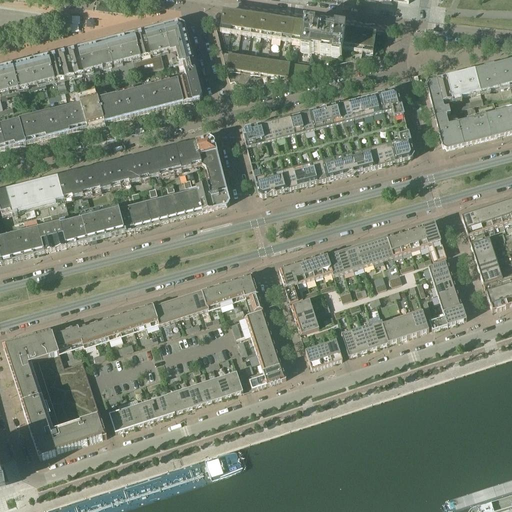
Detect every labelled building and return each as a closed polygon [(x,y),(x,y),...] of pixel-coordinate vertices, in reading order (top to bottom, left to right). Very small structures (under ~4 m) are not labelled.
[(223,12),(222,15),(221,22),(213,21),(216,32),(301,45),(300,52),(321,55),(321,54),(330,55),(330,56),(341,58),(342,51),(361,54),(360,61),(372,58),(376,35),(334,29),(334,32),(315,29),(315,26),(223,12)] [(193,63),(184,27),(179,25),(162,29),(169,53),(173,67),(180,66),(183,65),(193,63)] [(169,53),(162,29),(126,38),(135,72),(162,65),(160,55),(169,53)] [(136,78),(135,72),(126,38),(104,44),(110,68),(114,83),(136,78)] [(110,68),(104,44),(79,50),(85,74),(105,69),(110,68)] [(85,74),(79,50),(70,53),(76,76),(85,74)] [(76,76),(70,53),(60,55),(66,79),(76,76)] [(247,58),(221,54),(226,70),(245,73),(247,58)] [(66,79),(60,55),(50,58),(56,81),(66,79)] [(56,81),(50,58),(12,68),(18,91),(51,82),(56,81)] [(267,61),(247,58),(245,73),(265,76),(267,61)] [(310,68),(267,61),(265,76),(288,79),(309,74),(310,68)] [(511,62),(502,65),(473,73),(479,95),(499,90),(511,86),(511,62)] [(202,98),(193,63),(183,65),(185,73),(187,79),(193,104),(199,102),(202,98)] [(0,95),(18,91),(12,68),(0,70),(0,95)] [(193,104),(187,79),(185,73),(175,76),(177,81),(178,81),(185,106),(193,104)] [(479,95),(473,73),(445,80),(451,102),(479,95)] [(185,106),(178,81),(177,81),(142,90),(139,78),(127,81),(129,87),(135,86),(136,92),(98,101),(105,126),(185,106)] [(445,80),(435,83),(442,110),(447,109),(446,103),(451,102),(445,80)] [(454,150),(447,126),(445,116),(449,115),(447,109),(442,110),(435,83),(429,84),(426,88),(438,134),(442,150),(446,152),(454,150)] [(511,98),(511,86),(499,90),(502,101),(511,98)] [(393,94),(387,95),(392,114),(389,115),(391,121),(403,118),(397,96),(393,94)] [(387,95),(378,98),(382,116),(389,115),(392,114),(387,95)] [(66,100),(65,96),(48,100),(50,104),(66,100)] [(105,126),(98,101),(98,98),(80,103),(81,106),(87,131),(92,130),(92,128),(95,127),(96,129),(97,128),(105,126)] [(378,98),(368,100),(373,119),(382,116),(378,98)] [(368,100),(358,103),(363,121),(373,119),(368,100)] [(481,101),(453,108),(455,114),(483,107),(481,101)] [(358,103),(348,105),(353,124),(363,121),(358,103)] [(348,105),(339,108),(343,126),(353,124),(348,105)] [(0,153),(87,131),(81,106),(70,109),(60,112),(58,106),(54,107),(56,113),(27,120),(19,122),(19,124),(7,127),(4,119),(0,119),(0,129),(0,153)] [(339,108),(329,110),(334,129),(343,126),(339,108)] [(511,109),(476,119),(483,143),(511,135),(511,109)] [(329,110),(319,113),(324,131),(334,129),(329,110)] [(319,113),(309,115),(314,134),(324,131),(319,113)] [(390,147),(397,145),(395,139),(408,135),(407,131),(403,118),(391,121),(389,115),(382,116),(373,119),(363,121),(353,124),(343,126),(334,129),(324,131),(314,134),(304,136),(294,139),(285,141),(275,144),(265,146),(255,149),(246,151),(251,168),(254,182),(263,179),(273,177),(283,174),(292,172),(302,169),(312,167),(322,164),(332,162),(341,159),(351,157),(361,154),(371,152),(380,149),(390,147)] [(309,115),(299,118),(304,136),(314,134),(309,115)] [(299,118),(290,120),(294,139),(304,136),(299,118)] [(483,143),(476,119),(447,126),(454,150),(483,143)] [(294,139),(290,120),(280,123),(285,141),(294,139)] [(280,123),(270,125),(275,144),(285,141),(280,123)] [(270,125),(260,128),(265,146),(275,144),(270,125)] [(260,128),(251,130),(255,149),(265,146),(260,128)] [(255,149),(251,130),(245,131),(242,136),(246,151),(255,149)] [(408,135),(395,139),(397,145),(400,144),(405,163),(410,162),(413,157),(408,135)] [(209,141),(197,144),(200,157),(216,153),(213,143),(209,141)] [(203,169),(200,157),(197,144),(164,152),(170,175),(192,170),(192,172),(203,169)] [(397,145),(390,147),(395,165),(405,163),(400,144),(397,145)] [(395,165),(390,147),(380,149),(385,168),(395,165)] [(380,149),(371,152),(376,170),(385,168),(380,149)] [(170,175),(164,152),(155,155),(161,177),(170,175)] [(371,152),(361,154),(366,173),(376,170),(371,152)] [(216,153),(200,157),(203,169),(206,168),(208,177),(221,174),(216,153)] [(361,154),(351,157),(356,175),(366,173),(361,154)] [(155,155),(145,157),(151,180),(161,177),(155,155)] [(145,157),(116,165),(122,187),(151,180),(145,157)] [(351,157),(341,159),(346,178),(350,179),(353,178),(356,176),(356,175),(351,157)] [(341,159),(332,162),(336,181),(346,178),(341,159)] [(332,162),(322,164),(327,183),(336,181),(332,162)] [(322,164),(312,167),(317,186),(327,183),(322,164)] [(116,165),(87,172),(93,195),(94,197),(96,196),(96,194),(122,187),(116,165)] [(312,167),(302,169),(307,188),(317,186),(312,167)] [(307,188),(302,169),(292,172),(297,191),(307,188)] [(87,172),(60,179),(66,201),(84,197),(85,199),(87,198),(86,196),(93,195),(87,172)] [(292,172),(283,174),(287,193),(297,191),(292,172)] [(221,174),(208,177),(210,186),(207,186),(214,212),(227,209),(229,204),(221,174)] [(287,193),(283,174),(273,177),(278,195),(287,193)] [(176,186),(183,184),(186,183),(185,177),(175,180),(176,186)] [(273,177),(263,179),(268,198),(278,196),(273,177)] [(66,201),(60,179),(15,191),(22,218),(26,217),(25,212),(64,202),(66,201)] [(263,179),(254,182),(258,197),(262,199),(268,198),(263,179)] [(197,189),(197,191),(203,215),(214,212),(207,186),(197,189)] [(22,218),(15,191),(6,193),(13,220),(22,218)] [(155,191),(149,193),(150,199),(157,198),(155,191)] [(203,215),(197,191),(180,195),(186,219),(203,215)] [(13,220),(6,193),(0,194),(0,212),(1,218),(8,216),(9,221),(13,220)] [(186,219),(180,195),(162,200),(168,224),(186,219)] [(137,232),(131,208),(128,198),(118,200),(119,206),(120,208),(126,234),(137,232)] [(168,224),(162,200),(146,204),(152,228),(168,224)] [(67,214),(64,202),(25,212),(26,217),(22,218),(13,220),(15,227),(24,225),(36,221),(46,219),(54,217),(58,216),(67,214)] [(152,228),(146,204),(131,208),(137,232),(152,228)] [(126,234),(120,208),(119,206),(90,213),(98,242),(126,234)] [(511,225),(506,206),(496,209),(502,228),(511,225)] [(502,228),(496,209),(486,212),(492,231),(502,228)] [(492,231),(486,212),(476,215),(482,234),(492,231)] [(90,213),(68,219),(61,221),(62,225),(68,249),(98,242),(90,213)] [(482,234),(476,215),(471,217),(478,236),(482,234)] [(478,236),(471,217),(461,220),(467,239),(478,236)] [(38,228),(36,221),(24,225),(26,234),(29,233),(40,230),(51,227),(50,225),(38,228)] [(68,249),(62,225),(61,221),(60,221),(60,223),(50,225),(51,227),(57,252),(68,249)] [(511,224),(511,225),(502,228),(492,231),(482,234),(478,236),(467,239),(470,247),(488,241),(491,251),(495,261),(498,271),(501,281),(483,287),(486,296),(496,292),(501,290),(511,287),(511,286),(511,224)] [(446,261),(434,226),(421,230),(427,249),(433,265),(446,261)] [(51,227),(40,230),(46,255),(57,252),(51,227)] [(46,255),(40,230),(29,233),(35,258),(46,255)] [(427,249),(421,230),(413,233),(419,252),(427,249)] [(29,233),(26,234),(7,239),(13,263),(35,258),(29,233)] [(419,252),(413,233),(404,235),(411,254),(419,252)] [(411,254),(404,235),(396,238),(402,257),(411,254)] [(0,266),(13,263),(7,239),(2,240),(2,236),(0,236),(0,266)] [(402,257),(396,238),(387,241),(393,260),(402,257)] [(393,260),(387,241),(386,239),(376,243),(383,263),(393,260)] [(491,251),(488,241),(470,247),(473,257),(491,251)] [(383,263),(376,243),(367,246),(373,267),(383,263)] [(373,267),(367,246),(357,249),(363,270),(373,267)] [(363,270),(357,249),(347,252),(353,273),(363,270)] [(495,261),(491,251),(473,257),(476,267),(495,261)] [(353,273),(347,252),(337,255),(344,276),(353,273)] [(337,255),(327,259),(326,259),(332,276),(333,280),(344,276),(337,255)] [(332,276),(326,259),(327,259),(326,257),(317,260),(323,279),(332,276)] [(323,279),(317,260),(308,263),(314,282),(323,279)] [(498,271),(495,261),(476,267),(480,277),(498,271)] [(314,282),(308,263),(299,266),(306,284),(314,282)] [(431,280),(450,273),(447,264),(428,270),(431,280)] [(306,284),(299,266),(291,268),(297,287),(306,284)] [(302,302),(297,287),(291,268),(278,272),(289,306),(302,302)] [(501,281),(498,271),(480,277),(483,287),(501,281)] [(408,273),(322,301),(336,345),(342,362),(346,361),(428,334),(416,295),(414,289),(408,273)] [(434,289),(453,283),(450,273),(431,280),(434,289)] [(252,278),(235,283),(241,302),(244,301),(258,297),(252,278)] [(241,302),(235,283),(201,294),(207,313),(241,302)] [(437,298),(456,292),(453,283),(434,289),(437,298)] [(511,307),(511,290),(511,287),(501,290),(507,309),(511,307)] [(507,309),(501,290),(496,292),(502,311),(507,309)] [(440,307),(459,301),(456,292),(437,298),(440,307)] [(502,311),(496,292),(486,296),(492,315),(502,311)] [(207,313),(201,294),(191,297),(198,316),(207,313)] [(198,316),(191,297),(182,301),(188,320),(198,316)] [(262,311),(258,297),(244,301),(249,315),(262,311)] [(188,320),(182,301),(172,304),(178,323),(188,320)] [(443,316),(462,310),(459,301),(440,307),(443,316)] [(312,312),(309,303),(290,309),(293,318),(312,312)] [(178,323),(172,304),(162,307),(169,326),(178,323)] [(122,339),(157,327),(158,327),(153,310),(153,307),(115,320),(122,339)] [(169,326),(162,307),(153,310),(158,327),(157,327),(158,329),(169,326)] [(466,323),(462,310),(443,316),(427,321),(431,333),(432,334),(466,323)] [(315,322),(312,312),(293,318),(296,328),(315,322)] [(263,314),(238,322),(242,332),(248,330),(267,323),(263,314)] [(115,320),(78,332),(83,348),(84,351),(122,339),(115,320)] [(319,331),(315,322),(296,328),(300,338),(319,331)] [(269,333),(267,323),(248,330),(251,339),(269,333)] [(239,333),(237,326),(231,328),(233,335),(239,333)] [(83,348),(78,332),(78,329),(52,337),(59,356),(83,348)] [(241,339),(239,333),(233,335),(235,341),(241,339)] [(272,342),(269,333),(251,339),(253,348),(272,342)] [(106,439),(82,365),(64,371),(59,356),(52,337),(52,335),(3,349),(22,407),(21,407),(39,463),(107,441),(106,439)] [(156,339),(150,341),(152,347),(158,345),(156,339)] [(152,347),(150,341),(144,343),(146,349),(152,347)] [(275,351),(272,342),(253,348),(256,357),(275,351)] [(245,351),(243,345),(237,347),(239,353),(245,351)] [(336,345),(326,348),(332,367),(342,363),(342,362),(336,345)] [(131,347),(125,349),(127,355),(133,353),(131,347)] [(332,367),(326,348),(315,351),(322,370),(332,367)] [(127,355),(125,349),(119,351),(121,357),(127,355)] [(247,357),(245,351),(239,353),(241,359),(247,357)] [(278,360),(275,351),(256,357),(259,366),(278,360)] [(322,370),(315,351),(305,355),(311,374),(322,370)] [(106,355),(100,357),(102,363),(108,361),(106,355)] [(102,363),(100,357),(94,359),(96,365),(102,363)] [(281,369),(278,360),(259,366),(262,375),(281,369)] [(251,369),(249,363),(243,365),(245,371),(251,369)] [(253,375),(251,369),(245,371),(247,377),(253,375)] [(286,382),(281,369),(262,375),(267,388),(286,382)] [(236,375),(226,379),(232,398),(242,394),(236,375)] [(267,388),(262,375),(248,380),(251,391),(252,393),(267,388)] [(232,398),(226,379),(216,382),(223,401),(232,398)] [(223,401),(216,382),(207,385),(213,404),(223,401)] [(213,404),(207,385),(197,388),(203,407),(213,404)] [(203,407),(197,388),(187,391),(194,411),(203,407)] [(194,411),(187,391),(178,395),(184,414),(194,411)] [(184,414),(178,395),(168,398),(174,417),(184,414)] [(174,417),(168,398),(158,402),(164,421),(175,417),(174,417)] [(125,411),(139,407),(137,402),(123,406),(125,411)] [(164,421),(158,402),(148,405),(154,424),(164,421)] [(154,424),(148,405),(139,408),(145,427),(154,424)] [(145,427),(139,408),(129,411),(135,430),(145,427)] [(135,430),(129,411),(119,414),(125,433),(135,430)] [(125,433),(119,414),(109,418),(115,437),(125,433)]
